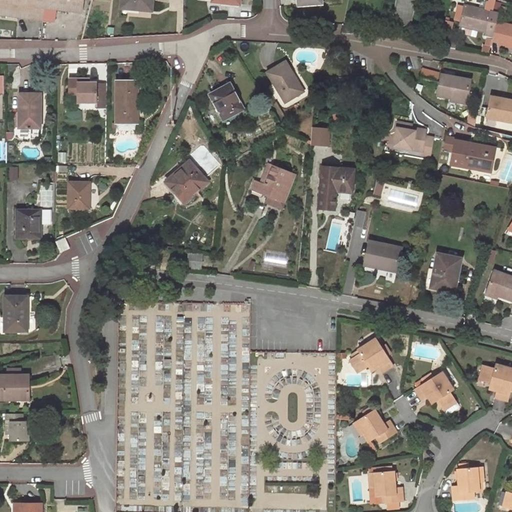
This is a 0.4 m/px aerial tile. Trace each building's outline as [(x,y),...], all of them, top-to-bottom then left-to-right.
[(0,0),(0,14),(43,20),(45,8),(81,12),(83,0),(0,0)] [(121,0),(120,7),(150,10),(151,0),(121,0)] [(396,0),(392,21),(409,25),(414,0),(396,0)] [(486,34),(494,36),(497,21),(502,2),(496,0),(494,0),(492,11),(465,3),(464,7),(458,6),(455,18),(462,20),(460,25),(471,28),(485,31),(485,33),(486,33),(486,34)] [(508,4),(502,2),(497,21),(503,23),(508,4)] [(493,39),(493,40),(499,42),(499,43),(511,46),(511,25),(503,23),(497,21),(494,36),(493,39)] [(445,23),(441,42),(440,45),(447,46),(452,25),(445,23)] [(343,25),(342,28),(341,34),(357,34),(358,26),(343,25)] [(490,52),(493,40),(493,39),(488,38),(486,47),(482,46),(481,50),(490,52)] [(285,61),(267,73),(285,103),(300,93),(291,78),(295,76),(285,61)] [(437,95),(450,98),(466,101),(470,80),(441,74),(437,95)] [(303,91),(295,76),(291,78),(300,93),(303,91)] [(69,78),(69,96),(77,96),(77,102),(96,103),(96,82),(87,82),(87,78),(69,78)] [(136,122),(136,103),(137,102),(138,81),(116,80),(115,122),(120,122),(120,128),(121,129),(133,130),(135,128),(135,122),(136,122)] [(223,120),(227,118),(240,111),(244,108),(230,83),(209,94),(223,120)] [(25,109),(25,126),(40,126),(40,93),(20,93),(20,109),(25,109)] [(511,121),(511,99),(491,96),(486,120),(497,122),(498,119),(511,121)] [(242,116),(240,111),(227,118),(229,123),(242,116)] [(334,115),(335,122),(346,121),(344,113),(334,115)] [(397,125),(393,146),(421,150),(420,154),(429,156),(432,137),(425,136),(426,130),(411,127),(397,125)] [(325,145),(325,126),(306,126),(306,145),(325,145)] [(445,138),(442,149),(453,151),(455,140),(445,138)] [(470,143),(455,140),(453,151),(450,164),(483,171),(486,148),(469,145),(470,143)] [(486,148),(483,171),(490,172),(495,148),(470,143),(469,145),(486,148)] [(170,184),(177,194),(185,202),(208,182),(186,156),(173,168),(179,176),(170,184)] [(269,163),(260,183),(265,185),(273,164),(269,163)] [(251,189),(254,190),(269,197),(266,205),(264,209),(278,215),(294,173),(273,164),(265,185),(260,183),(255,181),(251,189)] [(353,169),(322,166),(320,189),(352,192),(353,169)] [(68,181),(68,208),(89,208),(90,181),(68,181)] [(254,190),(250,199),(266,205),(269,197),(254,190)] [(16,209),(16,237),(41,237),(41,223),(50,223),(50,210),(16,209)] [(65,238),(57,241),(61,251),(69,247),(65,238)] [(365,264),(396,270),(401,248),(370,241),(365,264)] [(496,251),(490,249),(487,258),(492,260),(496,251)] [(189,253),(188,266),(201,267),(201,254),(189,253)] [(461,258),(437,253),(434,268),(431,285),(438,287),(452,291),(455,280),(457,281),(461,258)] [(437,290),(438,287),(431,285),(434,268),(429,267),(425,287),(437,290)] [(511,276),(494,270),(487,291),(498,295),(511,299),(511,276)] [(5,297),(4,330),(26,331),(27,297),(5,297)] [(381,345),(376,337),(351,353),(353,357),(361,369),(369,364),(372,369),(379,365),(383,372),(394,364),(388,355),(381,345)] [(381,345),(388,355),(392,352),(386,343),(381,345)] [(361,369),(353,357),(350,359),(358,371),(361,369)] [(486,365),(482,380),(491,382),(489,388),(497,390),(495,397),(508,400),(511,389),(511,385),(511,367),(496,363),(495,367),(486,365)] [(442,407),(455,399),(450,391),(454,389),(442,371),(434,376),(431,372),(422,378),(424,382),(415,388),(422,400),(428,396),(432,402),(437,399),(442,407)] [(0,399),(8,399),(28,399),(28,375),(21,375),(7,375),(0,374),(0,399)] [(455,399),(442,407),(444,410),(457,402),(455,399)] [(362,411),(364,415),(373,409),(370,405),(362,411)] [(364,415),(353,422),(361,435),(362,434),(365,432),(370,439),(375,437),(378,435),(381,441),(397,430),(389,419),(383,422),(374,409),(373,409),(364,415)] [(23,413),(5,412),(6,431),(9,431),(9,440),(29,440),(29,420),(23,420),(23,413)] [(365,432),(362,434),(367,441),(370,439),(365,432)] [(459,468),(458,468),(459,485),(452,485),(453,500),(472,498),(471,491),(474,491),(480,490),(479,481),(482,481),(484,480),(483,466),(469,467),(459,468)] [(383,471),(369,472),(371,487),(372,487),(375,487),(376,495),(381,495),(385,495),(385,502),(404,500),(402,486),(395,487),(394,470),(393,470),(383,471)] [(41,511),(41,503),(20,503),(19,511),(41,511)]
